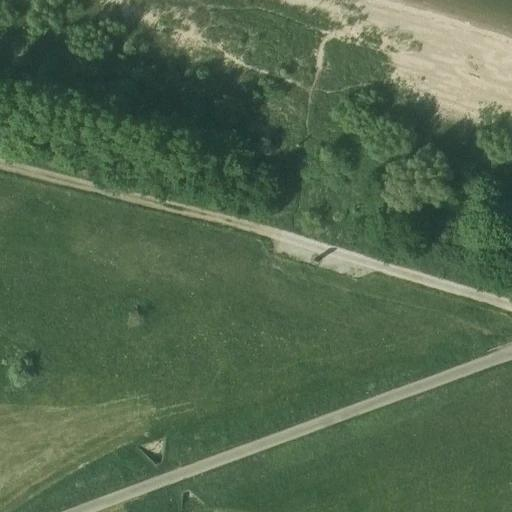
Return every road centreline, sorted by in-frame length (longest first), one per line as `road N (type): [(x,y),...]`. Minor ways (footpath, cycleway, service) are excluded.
road 1 (track): [(511,304),(251,224),(0,160)]
road 2 (unclassified): [(86,511),(511,349)]
